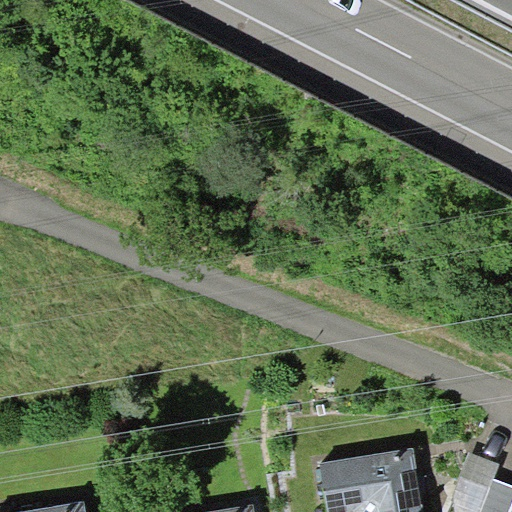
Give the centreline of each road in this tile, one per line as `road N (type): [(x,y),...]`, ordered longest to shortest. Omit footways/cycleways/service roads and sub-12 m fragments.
road 1 (residential): [(511,407),(0,209)]
road 2 (motorway): [(297,0),(511,110)]
